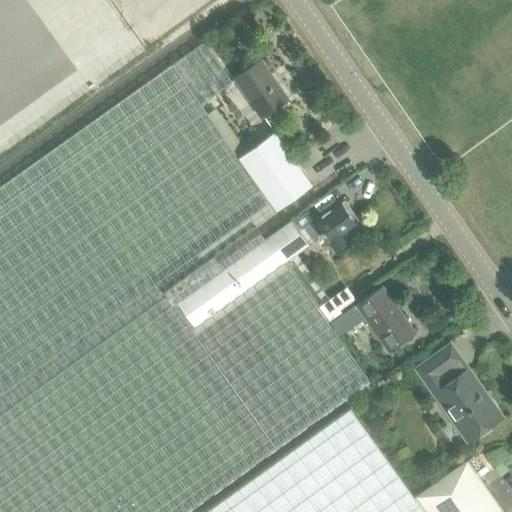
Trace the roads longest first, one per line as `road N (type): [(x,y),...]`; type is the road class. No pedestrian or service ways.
road 1 (tertiary): [(511,312),(296,0)]
road 2 (unclassified): [(236,0),(0,168)]
